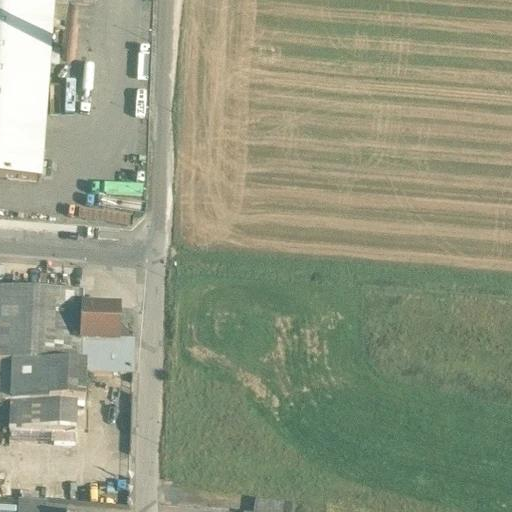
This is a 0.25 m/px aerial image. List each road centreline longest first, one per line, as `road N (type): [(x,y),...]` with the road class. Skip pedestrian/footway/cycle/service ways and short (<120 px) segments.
road 1 (residential): [(147,511),(165,0)]
road 2 (track): [(511,307),(159,266)]
